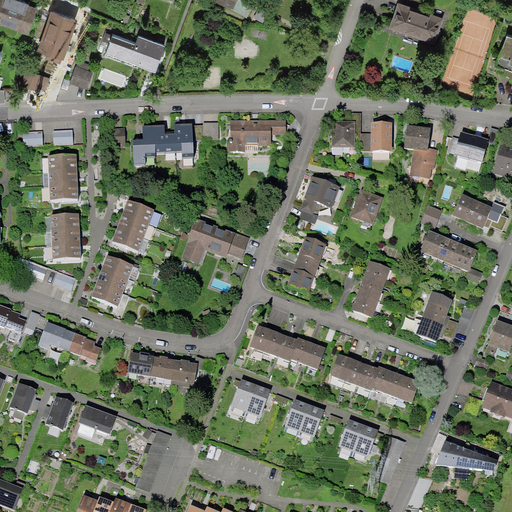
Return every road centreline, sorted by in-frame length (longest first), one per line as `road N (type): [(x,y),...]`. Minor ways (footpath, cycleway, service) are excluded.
road 1 (residential): [(319,104),(0,111)]
road 2 (residential): [(250,291),(223,342),(197,347),(162,344),(0,287)]
road 3 (residential): [(465,366),(250,291)]
road 4 (residential): [(319,104),(250,291)]
road 5 (residential): [(511,119),(319,104)]
road 6 (residential): [(465,366),(401,511)]
road 7 (residential): [(511,246),(465,366)]
